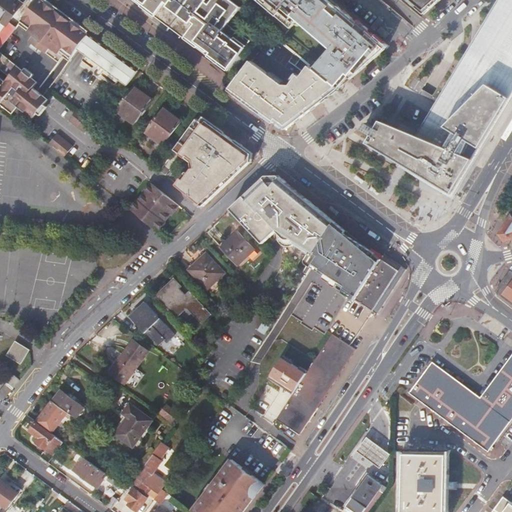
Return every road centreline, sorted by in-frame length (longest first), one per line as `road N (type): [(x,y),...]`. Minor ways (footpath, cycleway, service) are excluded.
road 1 (unclassified): [(283,152),(71,347),(0,436)]
road 2 (tertiary): [(78,0),(283,152)]
road 3 (residential): [(283,152),(469,0)]
road 4 (secondary): [(378,349),(266,511)]
road 5 (tertiary): [(283,152),(419,255)]
road 6 (secondary): [(284,511),(378,375)]
road 7 (residential): [(0,440),(99,511)]
